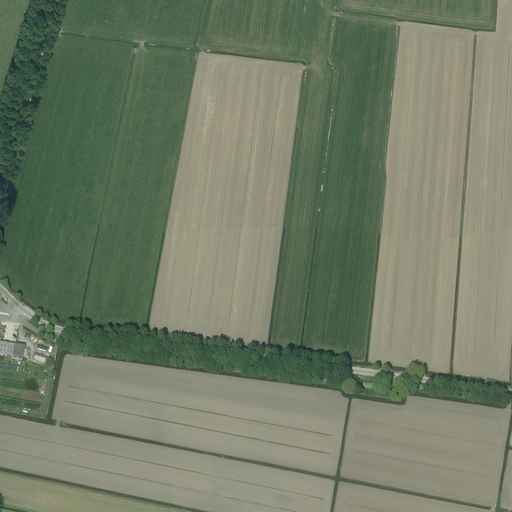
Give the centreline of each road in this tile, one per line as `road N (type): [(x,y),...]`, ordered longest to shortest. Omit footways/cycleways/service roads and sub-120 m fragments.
road 1 (unclassified): [(511,392),(65,330),(31,316),(0,288)]
road 2 (tertiary): [(0,195),(57,0)]
